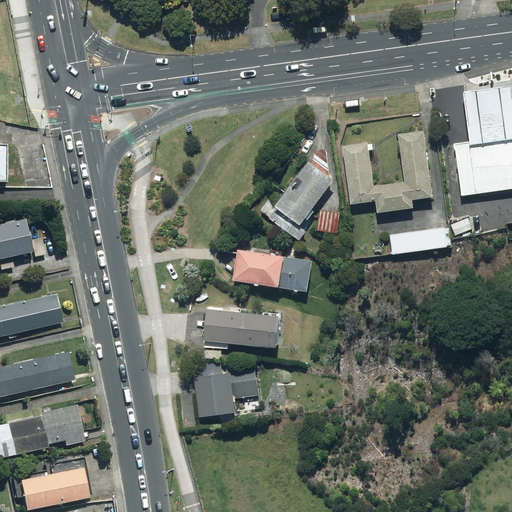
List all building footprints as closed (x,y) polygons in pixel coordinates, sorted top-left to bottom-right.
[(511,84),(467,91),(475,142),(511,136),(511,84)] [(374,142),(348,145),(355,203),(380,200),(381,211),(420,206),(419,198),(438,196),(430,130),(403,133),(409,181),(379,184),(374,142)] [(511,190),(511,136),(475,142),(458,144),(466,197),(511,190)] [(0,182),(9,183),(10,144),(0,143),(0,182)] [(27,156),(16,156),(15,178),(26,179),(27,156)] [(341,179),(314,160),(279,205),(276,203),(269,212),(304,239),(310,231),(305,226),(341,179)] [(342,212),(322,211),(321,231),(341,232),(342,212)] [(469,216),(453,223),(457,235),(474,229),(469,216)] [(0,265),(1,270),(16,266),(13,255),(34,250),(27,217),(0,223),(0,265)] [(449,225),(391,233),(394,253),(452,245),(449,225)] [(289,253),(241,250),(239,280),(285,283),(285,288),(313,290),(315,259),(288,257),(289,253)] [(0,336),(65,321),(58,293),(0,306),(0,336)] [(287,313),(212,306),(209,340),(284,346),(287,313)] [(0,366),(0,396),(77,379),(70,351),(0,366)] [(224,372),(223,362),(204,365),(205,374),(199,375),(205,416),(241,411),(239,396),(263,393),(259,364),(229,369),(230,371),(224,372)] [(66,443),(87,439),(81,403),(42,410),(43,415),(48,443),(66,440),(66,443)] [(43,415),(0,423),(0,454),(49,446),(48,443),(43,415)] [(86,468),(23,479),(28,508),(92,496),(86,468)]
